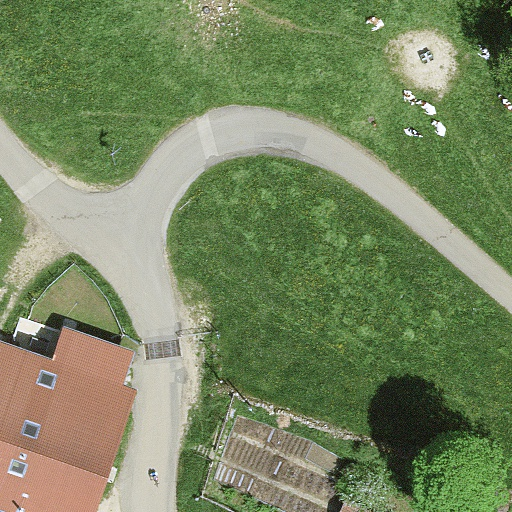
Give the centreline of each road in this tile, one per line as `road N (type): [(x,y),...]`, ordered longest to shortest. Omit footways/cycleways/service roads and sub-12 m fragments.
road 1 (unclassified): [(511,296),(417,210),(288,130),(184,158),(111,245)]
road 2 (unclassified): [(156,511),(149,472),(161,349),(111,245)]
road 3 (unclassified): [(111,245),(33,190),(0,138)]
